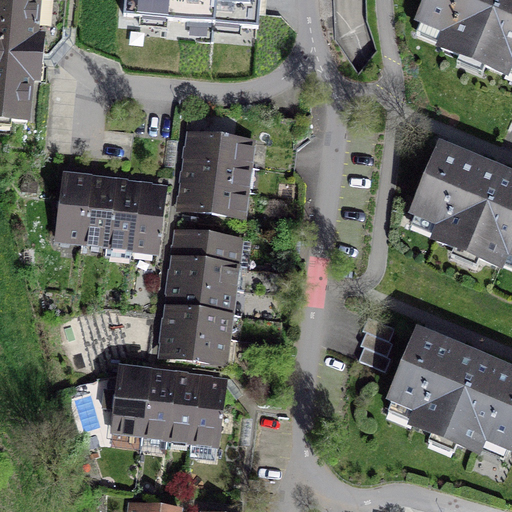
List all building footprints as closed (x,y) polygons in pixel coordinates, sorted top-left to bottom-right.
[(0,0),(0,119),(27,122),(34,53),(43,54),(45,39),(35,38),(38,0),(0,0)] [(129,0),(128,17),(263,23),(264,0),(129,0)] [(507,72),(511,74),(511,0),(428,0),(419,22),(422,23),(418,35),(442,45),(441,48),(462,57),(463,54),(486,64),(485,67),(505,75),(507,72)] [(297,145),(297,130),(285,130),(285,145),(297,145)] [(192,137),(189,160),(247,168),(250,145),(192,137)] [(506,253),(511,255),(511,180),(441,150),(414,215),(441,226),(435,240),(499,268),(506,253)] [(189,160),(185,185),(244,194),(247,168),(189,160)] [(58,238),(82,241),(89,184),(65,181),(58,238)] [(113,187),(89,184),(82,241),(106,244),(113,187)] [(240,218),(244,194),(185,185),(182,210),(240,218)] [(139,191),(113,187),(106,244),(104,256),(130,259),(132,247),(139,191)] [(162,193),(139,191),(132,247),(155,250),(162,193)] [(180,234),(177,259),(233,266),(236,241),(180,234)] [(177,259),(174,284),(230,291),(233,266),(177,259)] [(174,284),(171,309),(227,316),(230,291),(174,284)] [(171,309),(168,334),(223,341),(227,316),(171,309)] [(394,330),(368,319),(363,332),(366,334),(389,343),(394,330)] [(220,366),(223,341),(168,334),(164,359),(220,366)] [(393,345),(389,343),(366,334),(360,347),(364,349),(387,358),(393,345)] [(483,438),(511,450),(511,447),(511,374),(418,335),(391,400),(394,401),(389,413),(414,423),(413,426),(434,435),(435,432),(457,442),(456,445),(477,453),(483,438)] [(391,360),(387,358),(364,349),(359,362),(385,373),(391,360)] [(113,431),(142,435),(149,376),(121,373),(118,393),(106,391),(103,409),(116,410),(113,431)] [(142,435),(167,438),(174,379),(149,376),(142,435)] [(198,382),(174,379),(167,438),(191,441),(198,382)] [(224,385),(198,382),(191,441),(189,454),(198,455),(198,458),(215,460),(224,385)]
